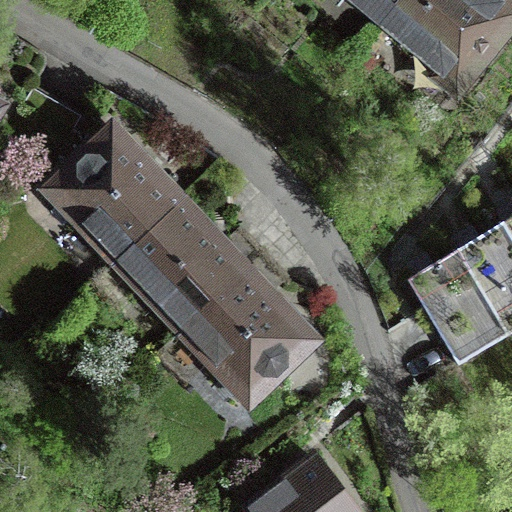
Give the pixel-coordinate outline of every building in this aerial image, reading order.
[(350,0),(379,23),(397,0),(350,0)] [(511,0),(397,0),(379,23),(456,87),(511,18),(511,0)] [(0,133),(0,145),(23,159),(57,101),(31,87),(27,94),(24,92),(0,133)] [(83,116),(57,101),(23,159),(52,176),(82,125),(78,123),(83,116)] [(53,190),(118,259),(178,203),(146,168),(113,133),(53,190)] [(118,259),(184,327),(261,254),(250,243),(238,230),(220,246),(178,203),(118,259)] [(511,217),(473,241),(466,245),(511,322),(511,217)] [(419,273),(408,280),(459,365),(511,333),(511,322),(466,245),(419,273)] [(184,327),(249,397),(309,341),(266,296),(284,279),(274,267),(261,254),(184,327)] [(316,459),(249,509),(251,511),(355,511),(341,493),(316,459)]
